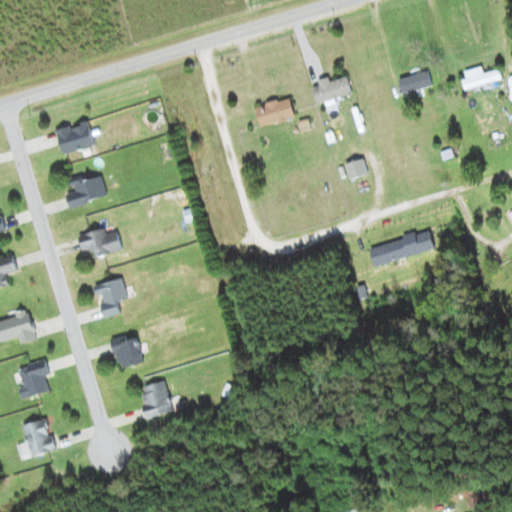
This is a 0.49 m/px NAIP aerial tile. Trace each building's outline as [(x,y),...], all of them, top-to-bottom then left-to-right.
[(500,69),(485,74),(482,66),(462,72),(467,89),(503,78),(500,69)] [(433,85),(428,70),(399,78),(403,93),(433,85)] [(330,80),(330,79),(312,83),(317,103),(352,94),(348,76),(330,80)] [(257,105),(261,125),(296,118),(292,98),(257,105)] [(57,129),(63,154),(95,146),(90,123),(70,128),(70,126),(57,129)] [(351,179),(369,174),(364,158),(346,163),(351,179)] [(75,192),(67,194),(70,207),(108,197),(103,176),(87,180),(86,175),(71,178),(75,192)] [(95,249),(96,256),(123,251),(119,231),(107,234),(106,229),(80,234),(84,251),(95,249)] [(370,245),(374,264),(436,251),(432,231),(370,245)] [(0,287),(10,286),(7,273),(18,271),(15,257),(0,260),(0,287)] [(107,318),(122,313),(119,301),(129,298),(123,278),(95,286),(98,296),(100,295),(107,318)] [(20,336),(22,343),(37,339),(30,311),(0,319),(0,330),(3,341),(20,336)] [(121,369),(145,362),(137,336),(113,343),(121,369)] [(50,392),(46,376),(50,375),(47,360),(20,367),(24,386),(20,387),(23,398),(50,392)] [(173,412),(167,381),(141,386),(148,417),(173,412)] [(56,449),(47,418),(23,425),(28,441),(18,444),(23,459),(56,449)]
